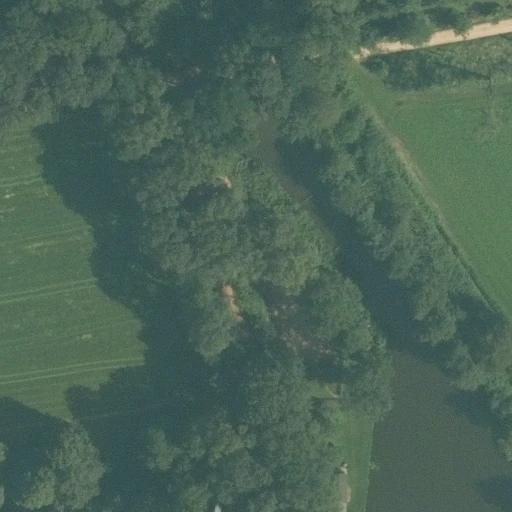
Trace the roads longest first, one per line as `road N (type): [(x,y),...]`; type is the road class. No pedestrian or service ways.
road 1 (track): [(142,83),(511,26)]
road 2 (track): [(0,107),(142,83)]
